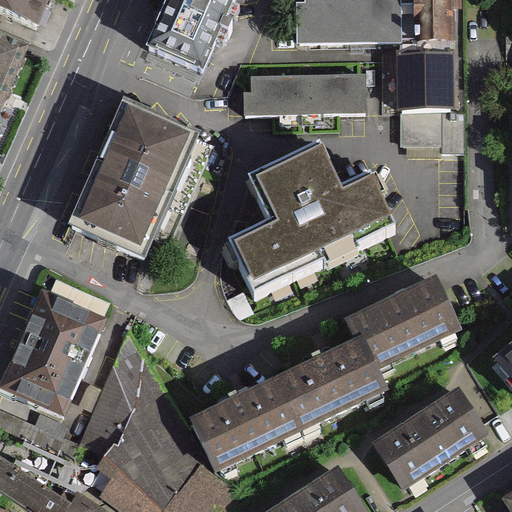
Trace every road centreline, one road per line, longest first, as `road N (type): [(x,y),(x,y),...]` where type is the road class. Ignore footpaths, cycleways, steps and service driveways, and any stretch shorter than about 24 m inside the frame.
road 1 (residential): [(488,63),(489,250),(232,346),(5,241)]
road 2 (primary): [(108,0),(5,241)]
